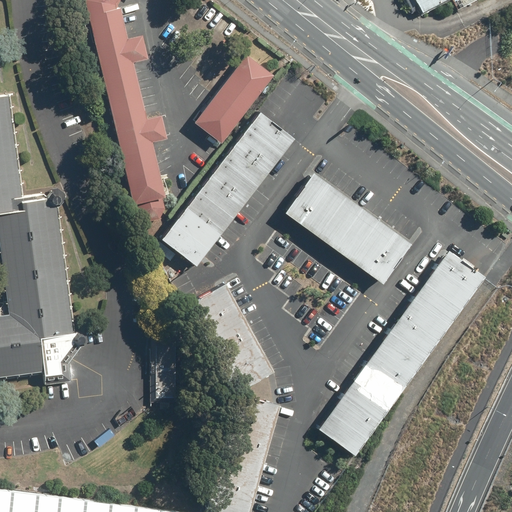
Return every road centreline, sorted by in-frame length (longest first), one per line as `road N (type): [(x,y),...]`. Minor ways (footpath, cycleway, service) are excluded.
road 1 (secondary): [(511,206),(265,0)]
road 2 (track): [(353,511),(388,433),(495,283)]
road 3 (secondary): [(315,0),(468,122)]
